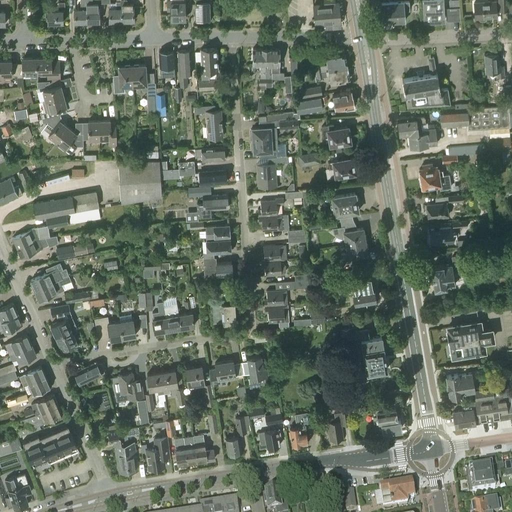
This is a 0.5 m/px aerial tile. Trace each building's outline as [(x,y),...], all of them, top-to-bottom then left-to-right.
[(80,0),(81,9),(74,9),(74,22),(87,22),(86,0),(80,0)] [(92,0),(86,0),(87,22),(99,22),(99,5),(92,5),(92,0)] [(120,0),(121,1),(121,21),(134,21),(133,3),(127,3),(126,0),(120,0)] [(184,0),(169,0),(170,19),(185,19),(184,0)] [(210,0),(194,0),(195,19),(209,19),(209,10),(211,10),(210,0)] [(323,0),(324,4),(313,5),(315,25),(321,25),(322,29),(332,28),(332,24),(340,23),(338,3),(334,3),(334,0),(323,0)] [(441,0),(421,0),(423,22),(443,21),(442,3),(441,0)] [(506,0),(497,0),(499,12),(508,11),(506,0)] [(116,8),(109,8),(109,21),(121,21),(121,1),(116,1),(116,8)] [(408,1),(380,3),(382,23),(383,23),(383,27),(391,26),(391,22),(404,21),(403,10),(409,10),(408,1)] [(495,1),(473,3),(475,19),(478,18),(478,20),(480,23),(484,22),(486,19),(486,18),(496,17),(495,1)] [(58,10),(47,10),(48,23),(62,23),(62,11),(65,11),(64,2),(58,2),(58,10)] [(458,7),(445,8),(446,20),(459,20),(458,7)] [(201,79),(198,79),(199,89),(215,89),(214,78),(216,78),(215,71),(218,71),(216,48),(200,49),(201,72),(201,79)] [(252,48),(252,65),(260,65),(260,78),(259,78),(259,85),(265,85),(265,48),(252,48)] [(278,48),(265,48),(265,85),(272,85),(272,78),(271,78),(271,72),(279,72),(278,48)] [(190,50),(177,51),(179,74),(180,87),(181,87),(187,86),(186,74),(191,73),(190,50)] [(173,51),(159,51),(160,67),(161,72),(169,72),(170,88),(174,88),(174,86),(175,86),(174,66),(173,51)] [(326,64),(315,65),(316,71),(347,66),(344,53),(325,57),(326,64)] [(497,53),(484,54),(485,71),(496,70),(497,77),(504,77),(503,66),(500,66),(500,60),(498,61),(497,53)] [(22,63),(16,63),(17,77),(22,77),(22,73),(30,73),(30,79),(37,79),(37,73),(36,73),(36,57),(22,58),(22,63)] [(50,57),(36,57),(36,73),(37,73),(47,72),(47,78),(51,78),(51,81),(51,82),(59,80),(58,78),(59,78),(59,60),(50,61),(50,57)] [(11,60),(0,60),(0,81),(3,82),(3,76),(16,75),(16,77),(17,77),(16,63),(11,63),(11,60)] [(155,83),(146,83),(145,64),(131,65),(132,85),(141,85),(142,91),(147,90),(148,111),(157,111),(156,93),(155,93),(155,83)] [(132,85),(131,65),(118,66),(119,77),(113,77),(114,92),(125,92),(124,86),(132,85)] [(422,75),(401,79),(404,96),(405,96),(439,90),(439,89),(436,73),(435,65),(429,66),(430,74),(422,75)] [(347,66),(316,71),(317,77),(328,75),(330,82),(349,79),(347,66)] [(70,76),(60,78),(62,86),(72,83),(70,76)] [(48,88),(42,90),(45,100),(63,96),(59,80),(51,82),(51,81),(47,83),(48,88)] [(319,85),(300,88),(301,97),(321,94),(319,85)] [(180,87),(174,87),(175,101),(184,101),(183,94),(181,95),(181,87),(180,87)] [(439,90),(405,96),(406,106),(450,103),(447,87),(439,89),(439,90)] [(30,91),(24,93),(27,105),(33,103),(30,91)] [(350,91),(332,94),(334,107),(345,105),(346,109),(353,108),(353,104),(352,96),(351,96),(350,91)] [(166,115),(164,93),(156,93),(157,111),(157,115),(166,115)] [(326,95),(294,101),(296,113),(322,108),(321,102),(327,101),(326,95)] [(48,111),(44,112),(45,118),(58,114),(56,109),(66,106),(63,96),(45,100),(48,111)] [(454,109),(440,110),(441,126),(467,124),(468,124),(466,102),(454,103),(454,109)] [(469,102),(466,102),(468,124),(467,124),(468,128),(509,126),(508,123),(511,122),(511,111),(508,112),(507,106),(469,108),(469,102)] [(215,105),(194,106),(194,113),(205,112),(207,138),(223,137),(221,110),(215,110),(215,105)] [(281,113),(265,115),(266,120),(293,118),(292,111),(283,112),(281,113)] [(4,112),(0,112),(0,124),(1,127),(13,122),(10,116),(7,118),(4,112)] [(58,114),(45,118),(47,124),(53,128),(48,135),(56,141),(68,126),(59,120),(58,114)] [(399,136),(409,135),(409,134),(421,133),(420,123),(425,123),(424,116),(415,117),(415,116),(397,118),(399,136)] [(297,119),(278,120),(279,128),(300,127),(299,120),(297,120),(297,119)] [(88,133),(82,133),(83,146),(89,146),(88,139),(99,139),(99,120),(88,120),(88,133)] [(110,120),(99,120),(99,139),(109,138),(109,146),(116,146),(115,125),(110,125),(110,120)] [(13,122),(1,127),(5,136),(13,133),(10,126),(13,125),(12,123),(13,123),(13,122)] [(16,138),(31,132),(28,126),(13,133),(16,138)] [(68,126),(56,141),(70,152),(75,146),(83,146),(82,133),(77,133),(68,126)] [(270,126),(250,127),(251,140),(276,138),(276,126),(270,127),(270,126)] [(327,130),(322,131),(323,137),(328,136),(331,152),(340,151),(339,143),(350,141),(347,126),(327,130)] [(437,143),(435,129),(435,128),(434,128),(427,129),(428,132),(421,133),(409,134),(409,135),(410,147),(427,145),(427,144),(437,143)] [(509,137),(491,139),(492,151),(510,150),(509,137)] [(285,143),(277,144),(276,138),(251,140),(252,154),(258,153),(259,158),(267,157),(277,156),(285,156),(285,143)] [(448,147),(448,155),(456,154),(470,153),(483,152),(482,144),(448,147)] [(202,148),(195,149),(195,157),(202,156),(202,161),(224,159),(223,146),(202,148)] [(318,152),(307,154),(309,164),(320,162),(318,152)] [(471,161),(470,153),(456,154),(448,155),(442,155),(443,163),(457,161),(457,158),(460,157),(461,161),(471,161)] [(294,160),(291,161),(292,167),(309,164),(307,154),(298,155),(299,157),(293,158),(294,160)] [(287,156),(285,156),(277,156),(267,157),(268,164),(256,164),(258,188),(276,186),(274,163),(288,162),(287,156)] [(332,161),(328,162),(329,168),(333,167),(335,176),(355,172),(352,157),(332,160),(332,161)] [(159,160),(118,160),(121,203),(161,195),(159,160)] [(420,178),(418,179),(420,186),(422,186),(422,188),(440,185),(438,177),(443,176),(442,170),(437,171),(437,166),(432,166),(432,163),(421,165),(422,168),(419,169),(420,178)] [(83,168),(71,168),(71,177),(83,177),(83,168)] [(25,170),(19,173),(27,192),(34,190),(25,170)] [(225,170),(199,172),(200,184),(226,182),(225,170)] [(13,177),(0,182),(0,193),(14,187),(12,183),(15,181),(13,177)] [(14,187),(0,193),(0,204),(18,197),(18,196),(22,194),(18,185),(14,187)] [(212,187),(190,188),(190,196),(212,195),(212,187)] [(96,191),(33,203),(36,218),(99,206),(96,191)] [(355,192),(331,196),(334,215),(358,211),(357,205),(359,204),(358,198),(356,199),(355,192)] [(203,203),(197,203),(198,217),(213,216),(213,209),(228,208),(227,194),(202,196),(203,203)] [(261,209),(258,210),(258,216),(277,215),(277,205),(284,205),(283,198),(276,199),(276,200),(260,201),(261,209)] [(426,205),(424,205),(425,212),(427,211),(428,218),(448,216),(446,202),(426,204),(426,205)] [(65,215),(46,218),(48,227),(101,217),(99,209),(65,215)] [(197,219),(197,210),(185,210),(185,219),(197,219)] [(281,215),(277,215),(258,216),(259,223),(262,223),(262,231),(282,230),(281,215)] [(335,219),(320,222),(321,228),(336,225),(335,219)] [(342,227),(332,229),(332,230),(333,230),(333,232),(334,233),(335,234),(336,235),(336,236),(337,236),(338,237),(339,237),(341,237),(343,238),(344,237),(345,244),(365,241),(363,228),(354,229),(354,226),(353,225),(352,224),(351,224),(351,223),(350,223),(349,223),(348,223),(342,224),(342,227)] [(211,226),(205,227),(206,238),(213,238),(229,237),(229,225),(213,226),(213,224),(211,224),(211,226)] [(33,228),(12,238),(16,247),(38,238),(33,228)] [(431,230),(429,231),(430,237),(431,237),(432,244),(452,242),(451,228),(431,229),(431,230)] [(38,238),(16,247),(20,257),(42,248),(42,247),(48,244),(49,246),(56,242),(55,235),(38,238)] [(207,253),(203,253),(203,259),(214,258),(213,253),(230,251),(230,239),(229,239),(229,237),(213,238),(206,238),(207,253)] [(347,253),(341,254),(342,258),(367,254),(365,241),(345,244),(347,253)] [(498,243),(492,244),(493,249),(499,248),(500,262),(508,261),(506,241),(498,241),(498,243)] [(72,245),(56,248),(58,258),(74,255),(87,252),(85,243),(72,246),(72,245)] [(264,254),(261,254),(261,261),(280,260),(284,260),(283,245),(263,246),(264,254)] [(453,263),(431,267),(434,288),(435,288),(436,293),(445,291),(444,286),(445,286),(454,285),(452,273),(462,271),(461,263),(465,262),(464,254),(452,256),(453,263)] [(216,258),(214,258),(203,259),(204,278),(217,277),(217,274),(232,273),(231,262),(216,263),(216,258)] [(115,260),(103,262),(104,269),(117,267),(115,260)] [(280,260),(261,261),(262,268),(265,268),(265,276),(281,275),(281,274),(283,274),(285,272),(285,266),(283,264),(281,264),(280,260)] [(35,290),(69,275),(66,267),(62,269),(59,262),(48,267),(50,271),(30,280),(35,290)] [(333,264),(321,266),(322,275),(334,273),(333,264)] [(182,265),(175,266),(177,276),(184,275),(182,265)] [(357,274),(349,275),(350,281),(353,281),(354,289),(353,289),(353,290),(352,290),(354,303),(366,301),(366,306),(375,304),(374,299),(375,299),(373,289),(372,289),(372,286),(371,286),(370,278),(358,280),(357,274)] [(61,285),(71,280),(69,275),(35,290),(39,300),(63,290),(61,285)] [(88,290),(63,294),(65,302),(90,298),(88,290)] [(267,299),(264,299),(264,306),(287,305),(286,290),(266,291),(267,299)] [(102,296),(88,298),(89,306),(103,304),(102,296)] [(0,320),(17,313),(13,303),(0,308),(0,320)] [(221,304),(210,305),(211,323),(222,322),(222,323),(235,322),(234,303),(221,304)] [(70,313),(69,310),(68,304),(51,307),(52,316),(70,313)] [(172,304),(164,305),(165,311),(166,317),(168,330),(181,327),(179,315),(178,309),(173,309),(172,304)] [(168,330),(166,317),(165,311),(164,305),(159,306),(160,311),(152,312),(153,319),(152,319),(154,332),(155,332),(156,334),(161,333),(161,331),(168,330)] [(287,305),(264,306),(265,313),(267,313),(268,323),(289,322),(287,305)] [(324,311),(311,313),(312,323),(325,322),(324,311)] [(192,312),(179,315),(181,327),(194,325),(192,312)] [(17,313),(0,320),(0,327),(2,327),(4,331),(22,323),(17,313)] [(131,314),(119,316),(120,321),(123,337),(135,335),(133,319),(132,319),(131,314)] [(448,329),(446,330),(448,341),(450,340),(451,344),(454,343),(456,355),(469,353),(469,354),(484,351),(487,366),(511,362),(511,314),(479,320),(479,321),(448,326),(448,329)] [(75,325),(71,315),(50,325),(55,336),(76,327),(75,325)] [(107,316),(95,318),(98,338),(109,336),(110,340),(123,337),(120,321),(108,323),(107,316)] [(93,321),(87,322),(89,335),(95,334),(93,321)] [(355,326),(342,328),(344,342),(351,341),(353,350),(362,348),(363,350),(372,348),(372,351),(373,351),(375,358),(385,356),(381,336),(369,338),(368,330),(356,332),(355,326)] [(76,327),(55,336),(61,348),(62,347),(62,348),(77,345),(78,345),(73,334),(75,333),(77,332),(77,329),(76,327)] [(26,334),(5,344),(9,354),(31,345),(26,334)] [(31,345),(9,354),(12,360),(16,358),(18,363),(36,355),(31,345)] [(353,350),(346,352),(348,363),(354,362),(353,356),(363,354),(367,372),(368,372),(369,377),(371,377),(371,378),(376,377),(375,376),(378,375),(377,371),(387,369),(385,356),(375,358),(373,351),(372,351),(372,348),(363,350),(362,348),(353,350)] [(261,355),(247,358),(248,361),(250,373),(251,378),(248,378),(249,388),(260,386),(259,383),(272,381),(269,364),(262,365),(261,355)] [(216,369),(210,370),(212,385),(226,383),(228,377),(235,376),(233,360),(215,363),(216,369)] [(96,362),(75,372),(80,384),(96,377),(94,373),(96,373),(95,371),(99,369),(101,372),(105,371),(103,361),(96,362)] [(13,364),(0,368),(0,375),(14,370),(15,370),(13,364)] [(201,365),(185,368),(188,385),(204,383),(201,365)] [(41,366),(19,375),(24,385),(45,376),(41,366)] [(175,369),(160,371),(164,393),(170,392),(169,386),(177,385),(175,369)] [(0,375),(0,384),(17,378),(14,370),(0,375)] [(448,381),(444,382),(445,390),(449,389),(450,396),(461,394),(461,393),(474,391),(473,379),(483,377),(482,370),(471,372),(458,374),(458,373),(447,375),(448,381)] [(118,376),(112,377),(116,396),(128,394),(129,399),(143,396),(141,383),(134,384),(132,372),(128,372),(128,371),(121,372),(122,374),(118,374),(118,376)] [(160,371),(147,373),(149,389),(157,388),(158,394),(164,393),(160,371)] [(45,376),(24,385),(27,393),(31,392),(32,394),(50,386),(45,376)] [(210,384),(204,385),(206,400),(208,406),(213,405),(210,384)] [(462,410),(453,411),(455,426),(466,424),(468,425),(472,424),(473,423),(479,422),(478,417),(507,413),(507,412),(511,411),(511,407),(511,398),(511,386),(492,389),(492,388),(477,390),(477,392),(475,393),(476,400),(461,402),(462,410)] [(182,388),(176,389),(179,404),(185,403),(182,388)] [(364,391),(346,394),(348,404),(366,401),(364,391)] [(26,393),(7,400),(9,406),(28,400),(26,393)] [(151,393),(145,394),(148,409),(148,412),(153,411),(153,409),(154,409),(151,393)] [(31,404),(22,407),(23,411),(25,416),(35,413),(35,414),(58,404),(53,394),(31,404)] [(62,414),(58,404),(35,414),(20,419),(35,427),(29,429),(28,428),(26,426),(19,429),(17,432),(19,435),(41,428),(39,425),(62,414)] [(382,404),(362,408),(364,414),(376,411),(377,417),(373,418),(376,434),(384,432),(383,431),(401,428),(400,418),(397,419),(395,408),(383,410),(382,404)] [(335,421),(328,422),(330,439),(343,438),(341,425),(349,424),(346,406),(340,406),(341,411),(334,412),(335,421)] [(262,407),(249,409),(251,417),(264,415),(262,407)] [(296,426),(289,428),(292,445),(302,443),(301,443),(307,442),(304,423),(319,420),(317,411),(307,412),(294,414),(296,426)] [(270,414),(266,415),(267,423),(271,422),(278,421),(281,420),(280,412),(276,413),(271,414),(270,414)] [(215,413),(207,414),(209,432),(217,431),(215,413)] [(248,415),(235,417),(238,434),(246,433),(246,431),(250,430),(249,424),(248,415)] [(173,419),(165,420),(167,436),(175,434),(173,419)] [(78,449),(68,424),(53,430),(63,455),(78,449)] [(264,431),(259,432),(261,444),(266,443),(267,447),(280,445),(278,436),(280,435),(279,428),(278,428),(278,426),(272,427),(272,429),(264,431)] [(119,428),(108,430),(110,443),(115,442),(116,446),(115,446),(115,452),(118,473),(128,471),(125,451),(121,436),(120,436),(119,428)] [(63,455),(53,430),(39,436),(38,437),(48,459),(47,459),(48,462),(63,455)] [(38,437),(39,436),(38,434),(23,441),(33,465),(47,459),(48,459),(38,437)] [(203,434),(193,435),(194,444),(197,461),(207,460),(207,459),(214,458),(213,450),(206,451),(203,434)] [(127,435),(121,436),(125,451),(128,471),(138,470),(135,449),(134,443),(129,444),(127,435)] [(193,435),(183,437),(185,446),(187,463),(197,461),(194,444),(193,435)] [(17,436),(0,441),(0,452),(20,446),(17,436)] [(153,448),(146,449),(149,468),(164,466),(163,458),(170,457),(166,436),(153,438),(155,445),(152,445),(153,448)] [(238,436),(225,438),(228,454),(230,454),(230,456),(235,455),(235,453),(241,452),(238,436)] [(183,437),(173,438),(178,464),(187,463),(185,446),(183,437)] [(485,466),(468,469),(470,479),(489,476),(489,475),(492,474),(492,473),(491,466),(496,465),(495,457),(484,458),(485,466)] [(489,476),(470,479),(472,493),(502,488),(500,472),(492,473),(492,474),(489,475),(489,476)] [(10,497),(5,496),(8,506),(13,504),(14,508),(28,504),(25,494),(31,491),(29,483),(28,484),(24,473),(5,480),(8,490),(10,497)] [(305,493),(299,494),(301,503),(306,502),(306,500),(324,497),(321,478),(303,481),(305,493)] [(384,486),(379,487),(382,508),(407,503),(406,499),(413,498),(410,482),(384,486)] [(265,496),(263,497),(264,503),(266,503),(267,510),(281,507),(281,511),(287,511),(286,499),(280,499),(278,487),(274,488),(274,486),(267,487),(267,489),(264,490),(265,496)] [(352,490),(342,492),(345,509),(355,507),(352,490)] [(237,511),(235,496),(223,498),(224,511),(237,511)] [(224,511),(223,498),(211,500),(212,511),(224,511)] [(497,511),(495,499),(470,503),(471,511),(497,511)] [(212,511),(211,500),(199,502),(200,506),(200,511),(212,511)]
